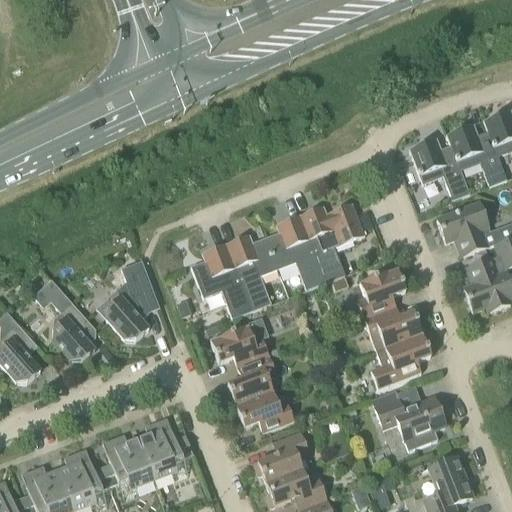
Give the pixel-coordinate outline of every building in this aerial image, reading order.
[(496,161),(511,154),(511,126),(508,128),(504,118),(482,126),(486,136),(496,161)] [(496,161),(486,136),(471,142),(467,132),(445,140),(449,151),(459,175),(479,167),(488,191),(506,185),(496,161)] [(459,175),(449,151),(434,156),(430,146),(408,154),(421,189),(442,182),(451,206),(469,199),(459,175)] [(489,236),(487,231),(478,208),(436,224),(444,248),(454,244),(461,262),(492,250),(511,241),(511,227),(489,236)] [(351,209),(339,214),(318,222),(315,214),(299,221),(325,288),(344,280),(334,253),(364,241),(362,235),(372,232),(366,216),(356,220),(351,209)] [(325,288),(299,221),(282,227),(285,235),(265,242),(277,274),(294,268),(305,295),(325,288)] [(496,261),(491,263),(465,273),(472,290),(462,294),(471,317),(486,312),(488,317),(509,309),(507,303),(511,301),(511,294),(504,274),(511,270),(511,241),(492,250),(496,261)] [(277,274),(265,242),(244,250),(241,243),(224,250),(251,316),(270,309),(260,281),(277,274)] [(251,316),(224,250),(208,256),(211,263),(190,271),(202,303),(220,296),(231,324),(251,316)] [(134,346),(148,334),(137,322),(148,312),(156,309),(156,310),(157,310),(143,271),(95,313),(123,345),(134,346)] [(363,325),(394,312),(390,301),(404,296),(396,273),(387,277),(387,276),(360,287),(358,288),(364,302),(355,306),(363,325)] [(88,326),(61,297),(51,285),(32,301),(43,313),(50,307),(60,318),(53,324),(51,345),(69,366),(80,367),(94,355),(88,348),(90,347),(90,341),(89,339),(94,334),(88,326)] [(399,323),(394,312),(363,325),(375,357),(421,339),(413,317),(399,323)] [(33,348),(17,329),(6,317),(0,322),(0,370),(15,387),(26,388),(40,376),(28,363),(25,360),(25,355),(33,348)] [(250,330),(247,331),(245,332),(245,331),(217,342),(218,342),(209,346),(218,368),(232,363),(236,373),(268,361),(261,342),(267,340),(261,322),(249,327),(250,330)] [(421,339),(375,357),(381,371),(369,375),(377,394),(420,378),(416,366),(430,361),(421,339)] [(268,361),(236,373),(240,384),(226,389),(235,412),(272,397),(267,383),(275,380),(268,361)] [(336,370),(327,373),(330,382),(339,379),(336,370)] [(272,397),(235,412),(243,433),(257,428),(261,439),(293,427),(286,408),(277,411),(272,397)] [(401,415),(397,404),(394,397),(371,406),(382,434),(396,429),(403,447),(404,446),(407,455),(436,444),(433,435),(444,431),(433,403),(401,415)] [(185,441),(174,445),(169,431),(163,434),(160,425),(144,432),(147,440),(138,444),(153,485),(171,478),(174,486),(188,480),(182,465),(192,461),(185,441)] [(265,490),(301,476),(296,464),(308,459),(299,437),(271,448),(276,460),(253,469),(258,481),(261,480),(265,490)] [(109,469),(102,472),(109,491),(117,488),(124,505),(138,500),(135,492),(153,485),(138,444),(126,448),(123,440),(107,446),(110,454),(105,456),(109,469)] [(343,444),(330,449),(335,461),(348,456),(343,444)] [(66,471),(56,475),(70,511),(83,511),(90,510),(90,511),(106,511),(107,511),(100,495),(109,491),(102,472),(93,475),(88,463),(82,465),(79,457),(63,463),(66,471)] [(427,473),(438,500),(423,506),(425,511),(453,511),(453,509),(471,502),(456,462),(427,473)] [(28,499),(20,502),(23,511),(70,511),(56,475),(45,479),(42,471),(26,477),(29,485),(24,488),(28,499)] [(305,487),(301,476),(265,490),(269,499),(265,501),(269,511),(271,511),(293,504),(296,511),(308,511),(326,505),(317,482),(305,487)] [(389,481),(365,490),(373,511),(383,511),(391,509),(386,496),(394,493),(389,481)] [(23,511),(20,502),(12,506),(7,494),(1,496),(0,493),(0,511),(23,511)]
